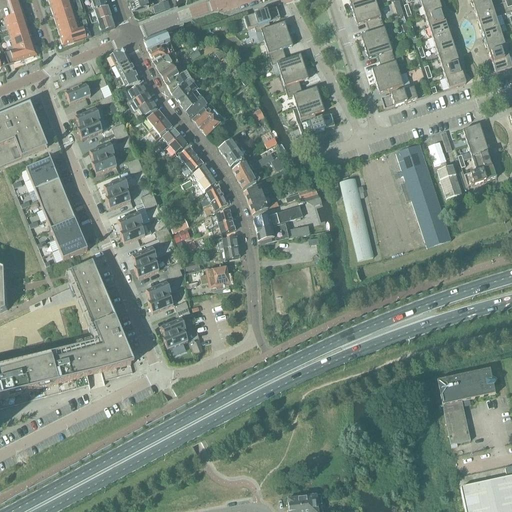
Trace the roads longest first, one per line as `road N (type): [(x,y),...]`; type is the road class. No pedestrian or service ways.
road 1 (residential): [(129,36),(149,83),(228,183),(253,289),(255,337),(248,346),(202,369),(158,373)]
road 2 (residential): [(158,373),(38,74)]
road 3 (primary): [(270,373),(12,511)]
road 4 (primary): [(47,511),(280,386)]
road 5 (primary): [(339,338),(390,299),(511,259)]
road 6 (primary): [(511,284),(339,338)]
road 7 (residential): [(0,455),(158,373)]
road 8 (primary): [(356,352),(511,301)]
road 9 (residential): [(361,141),(286,0)]
road 10 (primary): [(511,325),(356,352)]
road 11 (residential): [(378,136),(331,0)]
road 12 (residential): [(378,136),(511,93)]
